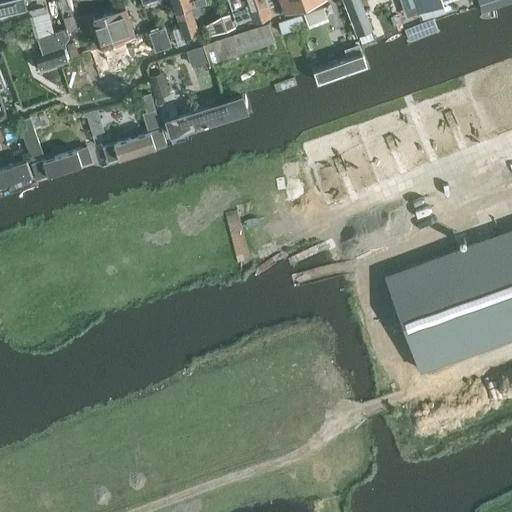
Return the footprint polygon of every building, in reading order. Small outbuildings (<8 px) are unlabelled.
[(0,0),(0,16),(28,9),(25,0),(0,0)] [(170,0),(176,18),(183,37),(198,32),(192,12),(199,10),(196,3),(206,0),(170,0)] [(250,15),(252,20),(272,13),(267,0),(231,0),(238,19),(250,15)] [(281,0),(285,11),(316,0),(281,0)] [(344,0),(358,36),(372,30),(360,0),(344,0)] [(413,0),(417,9),(439,2),(438,0),(413,0)] [(511,0),(478,0),(482,10),(511,0)] [(323,6),(304,13),(309,26),(328,19),(327,16),(323,6)] [(103,47),(124,40),(135,37),(126,9),(93,20),(103,47)] [(213,19),(206,24),(210,35),(234,27),(230,13),(213,19)] [(301,14),(278,22),(282,32),(304,24),(301,14)] [(72,17),(64,19),(67,28),(67,30),(75,28),(72,17)] [(390,17),(381,21),(386,34),(395,30),(390,17)] [(203,44),(209,62),(274,41),(268,23),(203,44)] [(67,28),(37,38),(42,54),(57,49),(64,47),(66,46),(65,45),(65,44),(69,36),(67,30),(67,28)] [(163,28),(149,33),(155,51),(169,46),(163,28)] [(91,51),(105,92),(120,87),(116,74),(133,68),(124,40),(103,47),(91,51)] [(73,42),(65,45),(66,46),(69,56),(76,53),(73,42)] [(200,45),(187,50),(192,65),(205,61),(200,45)] [(41,70),(68,60),(64,47),(57,49),(42,54),(36,56),(41,70)] [(151,47),(141,50),(143,55),(153,52),(151,47)] [(318,83),(367,66),(361,49),(312,66),(318,83)] [(162,72),(151,76),(158,96),(160,95),(169,92),(162,72)] [(151,92),(142,95),(146,110),(143,112),(147,128),(160,124),(151,92)] [(163,118),(169,135),(247,111),(242,94),(163,118)] [(32,159),(43,154),(30,117),(19,120),(32,159)] [(101,146),(106,163),(167,144),(161,127),(101,146)] [(374,138),(347,148),(352,163),(379,153),(374,138)] [(30,163),(36,180),(93,162),(88,145),(30,163)] [(0,167),(0,184),(31,174),(26,158),(0,167)] [(511,227),(384,274),(419,368),(511,333),(511,227)] [(385,233),(389,244),(404,239),(400,228),(385,233)]
